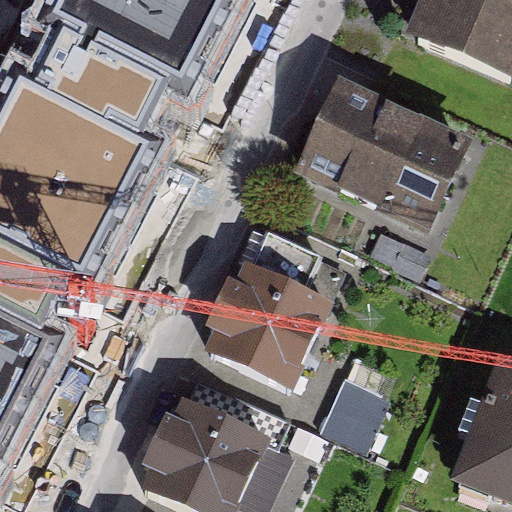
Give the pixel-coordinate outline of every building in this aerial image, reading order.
[(240,0),(67,0),(47,42),(68,52),(165,99),(187,110),(240,0)] [(511,0),(438,0),(416,51),(508,90),(511,80),(511,0)] [(21,88),(0,130),(0,249),(71,285),(96,298),(173,145),(148,133),(165,99),(68,52),(45,100),(21,88)] [(475,154),(341,91),(295,188),(429,251),(475,154)] [(71,285),(0,249),(0,488),(68,348),(46,337),(71,285)] [(205,367),(293,407),(334,317),(246,277),(237,297),(228,293),(206,342),(215,346),(205,367)] [(451,500),(483,511),(511,511),(511,381),(500,377),(451,500)] [(143,503),(162,511),(245,511),(273,453),(185,412),(176,432),(167,428),(142,480),(151,485),(143,503)]
